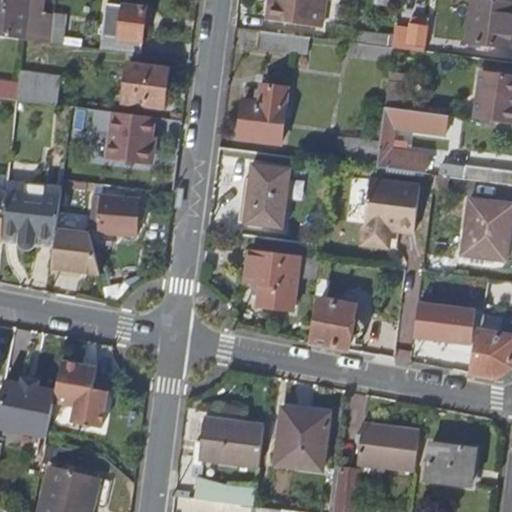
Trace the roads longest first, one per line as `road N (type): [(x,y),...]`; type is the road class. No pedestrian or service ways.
road 1 (residential): [(511,401),(173,337)]
road 2 (residential): [(217,0),(173,337)]
road 3 (residential): [(173,337),(0,303)]
road 4 (residential): [(173,337),(151,511)]
